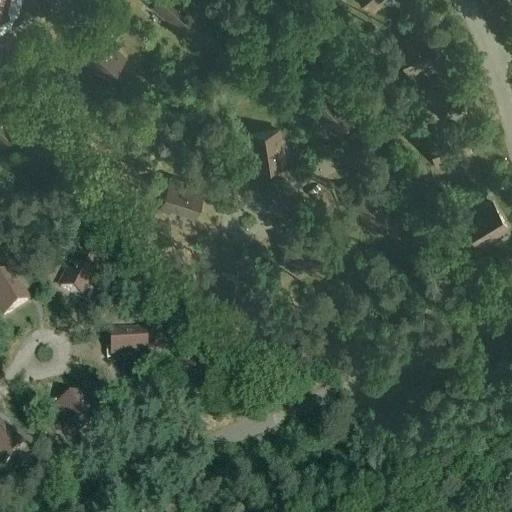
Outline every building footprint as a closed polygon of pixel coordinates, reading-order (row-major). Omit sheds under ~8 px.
[(158,0),(153,6),(172,23),(168,26),(175,33),(198,8),(188,0),(158,0)] [(378,2),(380,0),(363,0),(374,13),(381,6),(378,2)] [(417,68),(440,58),(429,33),(425,34),(423,33),(417,36),(416,38),(397,46),(410,77),(419,73),(417,68)] [(99,34),(80,55),(99,72),(95,76),(103,82),(125,57),(110,44),(109,41),(104,36),(102,36),(99,34)] [(318,115),(336,132),(355,112),(353,109),(353,107),(348,102),(345,102),(331,88),(307,112),(314,119),(318,115)] [(0,146),(20,124),(5,110),(5,108),(0,103),(0,146)] [(445,159),(469,151),(460,125),(457,126),(454,124),(448,127),(446,129),(427,136),(438,167),(447,164),(445,159)] [(251,144),(255,168),(283,164),(283,161),(284,159),(283,152),(281,150),(278,130),(245,135),(246,145),(251,144)] [(171,208),(194,216),(203,189),(200,188),(198,186),(192,184),(189,185),(170,179),(160,210),(169,213),(171,208)] [(369,185),(350,206),(369,222),(366,226),(373,233),(395,208),(379,194),(379,191),(374,187),(371,187),(369,185)] [(486,240),(508,227),(493,203),(490,205),(487,204),(482,208),(481,210),(464,221),(481,250),(489,244),(486,240)] [(303,234),(290,259),(312,270),(310,275),(319,279),(334,250),(316,240),(315,238),(309,235),(306,235),(303,234)] [(60,288),(85,301),(96,279),(101,281),(105,272),(75,257),(66,276),(64,276),(60,282),(61,285),(60,288)] [(0,311),(3,317),(27,302),(25,299),(26,296),(22,290),(19,290),(8,273),(0,277),(0,311)] [(243,303),(248,279),(221,273),(220,276),(218,278),(216,284),(218,287),(213,306),(246,314),(248,304),(243,303)] [(109,334),(111,362),(136,360),(136,365),(146,365),(143,331),(123,333),(121,331),(114,331),(112,333),(109,334)] [(80,394),(55,408),(68,430),(63,432),(68,441),(97,424),(87,407),(88,404),(84,398),(82,397),(80,394)] [(0,470),(22,446),(7,432),(7,429),(2,425),(0,424),(0,470)]
